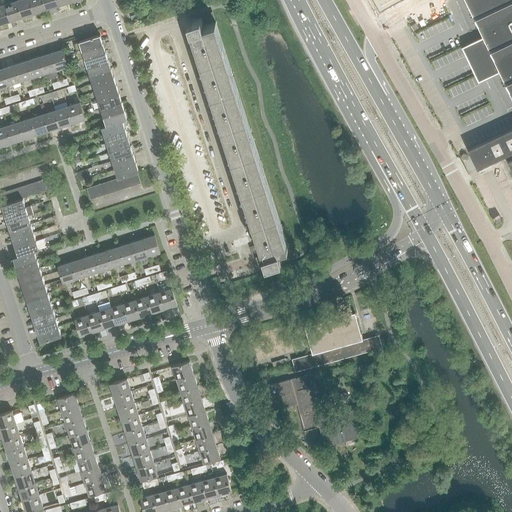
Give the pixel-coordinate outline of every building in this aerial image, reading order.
[(23,18),(17,0),(5,4),(11,22),(23,18)] [(35,14),(30,0),(17,0),(23,18),(35,14)] [(47,11),(43,0),(30,0),(35,14),(47,11)] [(59,7),(56,0),(43,0),(47,11),(59,7)] [(511,0),(465,0),(482,33),(498,67),(511,96),(511,0)] [(0,25),(11,22),(5,4),(0,5),(0,25)] [(286,243),(216,24),(217,24),(216,21),(215,21),(212,13),(188,20),(191,30),(193,29),(263,246),(254,249),(255,253),(256,256),(255,256),(259,268),(260,268),(260,267),(272,262),(272,261),(282,258),(279,249),(288,246),(287,243),(286,243)] [(498,67),(482,33),(467,39),(460,42),(469,61),(476,77),(484,73),(498,67)] [(82,49),(103,43),(100,34),(79,41),(82,49)] [(84,58),(105,51),(103,43),(82,49),(84,58)] [(63,48),(50,52),(56,69),(68,65),(63,48)] [(87,66),(108,60),(105,51),(84,58),(87,66)] [(56,69),(50,52),(38,56),(44,73),(56,69)] [(44,73),(38,56),(26,60),(32,77),(44,73)] [(32,77),(26,60),(14,64),(20,81),(32,77)] [(90,75),(111,68),(108,60),(87,66),(90,75)] [(14,64),(2,68),(8,85),(20,81),(14,64)] [(93,83),(114,76),(111,68),(90,75),(93,83)] [(95,91),(116,85),(114,76),(93,83),(95,91)] [(61,87),(69,84),(67,78),(59,81),(61,87)] [(54,89),(61,87),(59,81),(52,83),(54,89)] [(75,84),(67,87),(69,93),(76,90),(75,84)] [(98,100),(119,93),(116,85),(95,91),(98,100)] [(37,94),(45,92),(43,86),(35,88),(37,94)] [(30,97),(37,94),(35,88),(28,91),(30,97)] [(57,90),(50,92),(52,98),(59,96),(57,90)] [(50,92),(42,95),(44,101),(52,98),(50,92)] [(101,108),(122,101),(119,93),(98,100),(101,108)] [(13,102),(21,100),(19,94),(11,96),(13,102)] [(6,104),(13,102),(11,96),(4,98),(6,104)] [(103,116),(124,110),(122,101),(101,108),(103,116)] [(67,105),(73,123),(85,119),(80,102),(67,105)] [(11,111),(9,105),(2,108),(4,114),(11,111)] [(55,109),(61,126),(73,123),(67,105),(55,109)] [(49,130),(61,126),(55,109),(43,113),(49,130)] [(103,116),(106,125),(122,120),(127,118),(124,110),(103,116)] [(49,130),(43,113),(31,117),(37,134),(49,130)] [(37,134),(31,117),(19,121),(25,138),(37,134)] [(125,129),(122,120),(106,125),(101,126),(104,135),(125,129)] [(25,138),(19,121),(7,125),(13,142),(25,138)] [(7,125),(0,127),(0,143),(1,146),(13,142),(7,125)] [(477,167),(490,161),(511,150),(511,128),(469,149),(477,167)] [(107,144),(128,137),(125,129),(104,135),(107,144)] [(110,152),(130,145),(128,137),(107,144),(110,152)] [(112,160),(133,153),(130,145),(110,152),(112,160)] [(115,169),(136,162),(133,153),(112,160),(115,169)] [(131,173),(137,172),(139,171),(136,162),(115,169),(118,178),(120,177),(126,175),(131,173)] [(77,172),(79,181),(89,178),(86,169),(77,172)] [(135,185),(141,183),(137,172),(131,173),(135,185)] [(130,186),(135,185),(131,173),(126,175),(130,186)] [(124,188),(130,186),(126,175),(120,177),(124,188)] [(50,177),(45,179),(48,190),(54,188),(50,177)] [(118,190),(124,188),(120,177),(118,178),(115,179),(118,190)] [(45,179),(39,180),(43,192),(48,190),(45,179)] [(113,192),(118,190),(115,179),(109,180),(113,192)] [(37,193),(43,192),(39,180),(33,182),(37,193)] [(107,194),(113,192),(109,180),(104,182),(107,194)] [(33,182),(28,184),(31,195),(37,193),(33,182)] [(102,195),(107,194),(104,182),(98,184),(102,195)] [(26,197),(31,195),(28,184),(22,186),(26,197)] [(96,197),(102,195),(98,184),(93,186),(96,197)] [(22,186),(17,188),(20,199),(23,198),(26,197),(22,186)] [(91,199),(96,197),(93,186),(87,188),(91,199)] [(15,201),(20,199),(17,188),(11,190),(15,201)] [(11,190),(5,191),(9,202),(15,201),(11,190)] [(0,193),(4,204),(9,202),(5,191),(0,193)] [(2,205),(4,213),(26,207),(23,198),(20,199),(15,201),(9,202),(4,204),(2,205)] [(31,205),(26,207),(4,213),(7,222),(28,215),(33,214),(31,205)] [(7,222),(10,230),(31,224),(28,215),(7,222)] [(13,239),(34,232),(31,224),(10,230),(13,239)] [(13,239),(15,247),(37,241),(34,232),(13,239)] [(155,234),(142,238),(148,255),(160,251),(155,234)] [(136,259),(148,255),(142,238),(130,242),(136,259)] [(15,247),(18,256),(39,249),(37,241),(15,247)] [(130,242),(118,246),(124,263),(136,259),(130,242)] [(112,267),(124,263),(118,246),(106,249),(112,267)] [(106,249),(94,253),(100,271),(112,267),(106,249)] [(13,257),(16,266),(37,259),(35,251),(13,257)] [(94,253),(82,257),(88,274),(100,271),(94,253)] [(82,257),(70,261),(76,278),(88,274),(82,257)] [(16,266),(19,274),(40,268),(37,259),(16,266)] [(63,282),(76,278),(70,261),(58,265),(63,282)] [(153,272),(161,270),(159,264),(151,266),(153,272)] [(146,275),(153,272),(151,266),(144,269),(146,275)] [(19,274),(22,283),(43,276),(40,268),(19,274)] [(168,276),(166,270),(159,273),(161,278),(168,276)] [(129,280),(137,278),(135,272),(127,274),(129,280)] [(129,280),(127,274),(120,277),(122,283),(129,280)] [(24,291),(46,284),(43,276),(22,283),(24,291)] [(149,276),(142,278),(144,284),(151,282),(149,276)] [(144,284),(142,278),(135,280),(137,287),(144,284)] [(105,288),(113,285),(111,279),(103,282),(105,288)] [(105,288),(103,282),(96,284),(98,290),(105,288)] [(125,283),(118,286),(120,292),(127,289),(125,283)] [(27,300),(48,293),(46,284),(24,291),(27,300)] [(120,292),(118,286),(111,288),(112,294),(120,292)] [(81,295),(89,293),(87,287),(79,289),(81,295)] [(172,287),(159,291),(165,308),(177,304),(172,287)] [(81,295),(79,289),(72,292),(74,298),(81,295)] [(103,297),(101,291),(94,293),(96,299),(103,297)] [(159,291),(147,295),(153,312),(165,308),(159,291)] [(30,308),(51,301),(48,293),(27,300),(30,308)] [(96,299),(94,293),(86,296),(88,302),(96,299)] [(141,316),(153,312),(147,295),(135,299),(141,316)] [(79,305),(77,299),(69,301),(71,307),(79,305)] [(135,299),(123,303),(129,320),(141,316),(135,299)] [(33,316),(54,310),(51,301),(30,308),(33,316)] [(123,303),(111,307),(117,324),(129,320),(123,303)] [(111,307),(99,311),(105,328),(117,324),(111,307)] [(33,316),(35,325),(56,318),(54,310),(33,316)] [(99,311),(87,314),(93,332),(105,328),(99,311)] [(355,312),(304,327),(312,353),(292,359),(295,372),(371,350),(368,338),(362,339),(355,312)] [(80,336),(93,332),(87,314),(75,318),(80,336)] [(35,325),(38,333),(59,327),(56,318),(35,325)] [(38,333),(41,342),(62,335),(59,327),(38,333)] [(173,366),(177,379),(194,373),(190,361),(173,366)] [(151,379),(149,372),(143,374),(145,381),(151,379)] [(198,385),(194,373),(177,379),(181,391),(198,385)] [(322,406),(317,387),(313,373),(284,381),(284,380),(272,384),(271,384),(270,385),(269,385),(268,386),(268,387),(267,388),(267,389),(267,390),(267,391),(267,392),(268,393),(268,394),(269,395),(282,408),(297,404),(305,434),(306,434),(305,431),(319,427),(324,445),(324,444),(338,441),(339,445),(345,443),(344,439),(350,437),(351,442),(357,440),(356,436),(364,433),(359,416),(361,415),(359,408),(357,409),(324,418),(318,407),(322,406)] [(153,378),(155,385),(161,383),(159,376),(153,378)] [(110,384),(114,396),(131,391),(127,378),(110,384)] [(155,385),(157,392),(163,390),(161,383),(155,385)] [(202,397),(198,385),(181,391),(185,403),(202,397)] [(148,390),(150,397),(156,396),(154,388),(148,390)] [(114,396),(118,408),(135,403),(131,391),(114,396)] [(58,398),(62,411),(79,405),(75,393),(58,398)] [(153,405),(158,403),(156,396),(150,397),(153,405)] [(206,409),(202,397),(185,403),(188,415),(206,409)] [(161,402),(163,409),(169,407),(166,400),(161,402)] [(36,404),(41,418),(46,416),(42,402),(36,404)] [(118,408),(122,420),(139,415),(135,403),(118,408)] [(38,416),(34,404),(28,406),(32,418),(38,416)] [(83,417),(79,405),(62,411),(66,423),(83,417)] [(163,409),(165,416),(171,415),(169,407),(163,409)] [(209,421),(206,409),(188,415),(192,427),(209,421)] [(0,414),(0,428),(17,423),(13,410),(0,414)] [(156,414),(158,421),(164,419),(161,412),(156,414)] [(122,420),(126,432),(143,427),(139,415),(122,420)] [(87,429),(83,417),(66,423),(70,435),(87,429)] [(160,429),(166,427),(164,419),(158,421),(160,429)] [(33,422),(35,430),(41,428),(39,420),(33,422)] [(213,433),(209,421),(192,427),(196,439),(213,433)] [(20,435),(17,423),(0,428),(0,429),(3,440),(20,435)] [(176,431),(174,424),(168,426),(170,433),(176,431)] [(126,432),(129,444),(147,439),(143,427),(126,432)] [(38,437),(44,435),(41,428),(35,430),(38,437)] [(91,441),(87,429),(70,435),(74,447),(91,441)] [(170,433),(173,441),(179,439),(176,431),(170,433)] [(54,439),(52,432),(46,434),(48,441),(54,439)] [(217,445),(213,433),(196,439),(200,451),(217,445)] [(24,447),(20,435),(3,440),(7,452),(24,447)] [(48,441),(50,448),(56,447),(54,439),(48,441)] [(129,444),(133,456),(151,451),(147,439),(129,444)] [(95,453),(91,441),(74,447),(77,459),(95,453)] [(40,454),(43,453),(49,452),(47,444),(38,447),(40,454)] [(221,457),(217,445),(200,451),(204,463),(221,457)] [(28,459),(24,447),(7,452),(11,465),(28,459)] [(184,455),(181,448),(176,450),(178,457),(184,455)] [(133,456),(137,468),(155,463),(151,451),(133,456)] [(99,465),(95,453),(77,459),(81,471),(99,465)] [(178,457),(180,464),(186,462),(184,455),(178,457)] [(61,464),(59,456),(53,458),(56,465),(61,464)] [(32,471),(28,459),(11,465),(15,477),(32,471)] [(223,460),(215,462),(217,468),(224,466),(223,460)] [(179,469),(177,462),(171,464),(174,471),(179,469)] [(159,475),(155,463),(137,468),(141,481),(159,475)] [(103,477),(99,465),(81,471),(85,483),(103,477)] [(49,470),(51,477),(57,476),(54,468),(49,470)] [(36,483),(32,471),(15,477),(19,489),(36,483)] [(183,477),(181,471),(174,473),(175,480),(183,477)] [(175,480),(174,473),(166,476),(168,482),(175,480)] [(232,491),(227,474),(214,477),(219,495),(232,491)] [(53,485),(59,483),(57,476),(51,477),(53,485)] [(60,478),(64,490),(69,488),(67,480),(68,479),(67,476),(60,478)] [(85,483),(89,495),(107,490),(103,477),(85,483)] [(219,495),(214,477),(202,481),(207,498),(219,495)] [(207,498),(202,481),(190,484),(195,501),(207,498)] [(19,489),(23,501),(40,495),(36,483),(19,489)] [(195,501),(190,484),(178,487),(183,505),(195,501)] [(183,505),(178,487),(166,491),(170,508),(183,505)] [(170,508),(166,491),(153,494),(158,511),(170,508)] [(65,501),(62,494),(57,496),(59,503),(65,501)] [(145,511),(156,511),(158,511),(153,494),(141,498),(145,511)] [(30,511),(44,508),(40,495),(23,501),(26,511),(30,511)]
